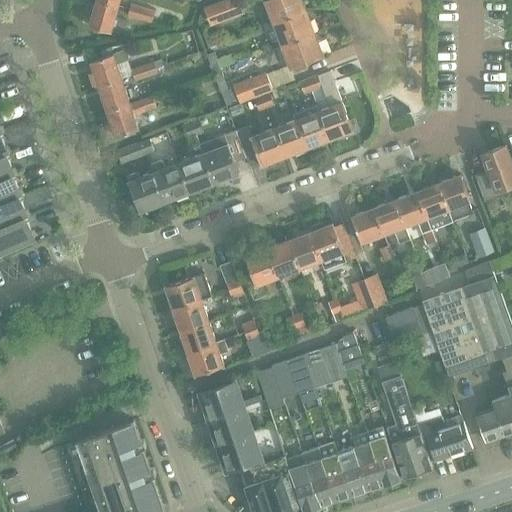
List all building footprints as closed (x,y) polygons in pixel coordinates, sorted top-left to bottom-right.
[(89,26),(111,32),(118,7),(96,0),(89,26)] [(244,14),(238,0),(222,0),(204,7),(211,26),(244,14)] [(302,0),(264,0),(273,23),(306,10),(302,0)] [(156,10),(132,3),(130,10),(154,17),(156,10)] [(128,16),(152,23),(154,17),(130,10),(128,16)] [(282,44),(314,32),(306,10),(273,23),(282,44)] [(291,69),(324,56),(314,32),(282,44),(291,69)] [(205,38),(208,48),(221,43),(218,33),(205,38)] [(114,54),(91,62),(99,87),(122,79),(134,76),(131,69),(129,60),(125,50),(114,54)] [(213,71),(220,69),(214,52),(207,55),(213,71)] [(232,54),(217,60),(220,69),(235,63),(232,54)] [(154,61),(131,69),(134,76),(156,68),(154,61)] [(136,82),(158,74),(156,68),(134,76),(136,82)] [(224,78),(220,69),(213,71),(217,81),(224,78)] [(266,71),(233,84),(241,103),(274,91),(273,88),(267,74),(266,71)] [(330,71),(318,75),(307,80),(311,91),(323,87),(330,106),(319,110),(318,110),(329,139),(353,130),(341,101),(342,101),(330,71)] [(107,112),(130,104),(122,79),(99,87),(107,112)] [(299,82),(304,94),(311,91),(307,80),(299,82)] [(275,105),(271,93),(261,97),(266,109),(275,105)] [(158,108),(153,96),(130,104),(107,112),(116,137),(139,130),(134,116),(158,108)] [(255,99),(260,111),(266,109),(261,97),(255,99)] [(296,118),(307,148),(309,147),(313,149),(320,147),(320,143),(329,139),(318,110),(319,110),(317,105),(294,114),(296,118)] [(190,120),(191,121),(196,136),(204,133),(198,117),(190,120)] [(307,148),(296,118),(273,127),(284,156),(307,148)] [(184,124),(189,139),(196,136),(191,121),(184,124)] [(258,155),(261,165),(284,156),(273,127),(250,136),(247,127),(236,130),(245,155),(247,159),(258,155)] [(236,130),(199,144),(203,154),(214,183),(217,182),(218,185),(229,181),(228,177),(239,173),(234,159),(245,155),(236,130)] [(147,153),(154,151),(150,140),(142,142),(147,153)] [(142,142),(134,145),(138,156),(147,153),(142,142)] [(117,152),(121,163),(138,156),(134,145),(117,152)] [(476,175),(485,200),(511,189),(511,164),(505,146),(482,154),(483,156),(489,170),(476,175)] [(0,180),(14,175),(8,154),(0,157),(0,180)] [(214,183),(203,154),(178,163),(190,192),(214,183)] [(154,172),(165,202),(190,192),(178,163),(166,168),(163,160),(150,165),(153,173),(154,172)] [(154,172),(153,173),(141,178),(138,172),(126,176),(140,211),(152,207),(153,210),(164,206),(163,203),(165,202),(154,172)] [(0,204),(20,196),(14,175),(0,180),(0,204)] [(469,202),(471,201),(461,175),(439,184),(453,221),(454,220),(473,212),(469,202)] [(418,192),(432,229),(453,221),(439,184),(418,192)] [(410,238),(411,238),(406,226),(420,221),(424,232),(423,233),(427,244),(436,240),(432,229),(418,192),(395,200),(410,238)] [(0,227),(26,217),(20,196),(0,204),(0,227)] [(396,230),(400,242),(410,238),(395,200),(374,208),(384,235),(396,230)] [(351,217),(361,243),(384,235),(374,208),(351,217)] [(0,227),(0,252),(33,238),(26,217),(0,227)] [(309,227),(311,232),(322,260),(325,269),(348,261),(333,223),(325,226),(323,222),(309,227)] [(485,227),(469,234),(478,258),(495,252),(485,227)] [(290,240),(300,268),(322,260),(311,232),(290,240)] [(300,268),(290,240),(268,248),(279,276),(300,268)] [(392,257),(388,245),(378,249),(383,261),(392,257)] [(271,292),(267,281),(279,276),(268,248),(245,257),(250,269),(245,271),(256,298),(271,292)] [(450,270),(469,263),(465,253),(447,261),(450,270)] [(220,267),(226,284),(229,290),(242,286),(233,262),(220,267)] [(417,286),(427,282),(424,272),(420,262),(409,267),(417,286)] [(438,266),(424,272),(427,282),(429,286),(444,280),(438,266)] [(166,286),(173,309),(202,299),(212,295),(205,273),(166,286)] [(388,302),(378,273),(365,278),(376,307),(388,302)] [(352,283),(363,312),(376,307),(365,278),(352,283)] [(229,290),(232,299),(245,294),(242,286),(229,290)] [(488,362),(462,287),(422,300),(449,376),(488,362)] [(202,299),(173,309),(181,331),(209,321),(202,300),(212,296),(212,295),(202,299)] [(328,303),(336,324),(345,320),(337,299),(328,303)] [(321,303),(318,304),(317,302),(314,303),(318,314),(322,313),(321,310),(324,309),(321,303)] [(423,332),(413,307),(386,317),(396,343),(423,332)] [(308,331),(302,313),(294,315),(301,333),(308,331)] [(286,318),(293,336),(301,333),(294,315),(286,318)] [(254,319),(242,324),(245,333),(258,328),(254,319)] [(216,343),(209,321),(181,331),(188,353),(216,343)] [(258,328),(245,333),(249,341),(261,337),(259,332),(258,328)] [(347,334),(336,344),(335,344),(346,377),(347,376),(345,370),(365,363),(354,331),(347,334)] [(247,342),(253,357),(271,350),(265,335),(261,337),(249,341),(247,342)] [(220,354),(229,351),(225,340),(216,343),(188,353),(195,375),(224,366),(220,354)] [(346,377),(335,344),(320,349),(331,382),(346,377)] [(305,354),(316,387),(331,382),(320,349),(305,354)] [(511,353),(501,357),(506,370),(503,371),(511,394),(492,401),(495,409),(477,415),(486,442),(511,433),(511,353)] [(305,354),(289,360),(299,392),(316,387),(305,354)] [(289,360),(272,365),(273,368),(283,398),(299,392),(289,360)] [(442,360),(434,363),(440,380),(447,378),(442,360)] [(404,477),(433,468),(422,436),(418,424),(413,410),(397,361),(378,367),(383,381),(382,381),(397,424),(387,427),(404,477)] [(258,373),(270,408),(285,404),(283,398),(273,368),(258,373)] [(235,381),(201,393),(210,419),(244,407),(262,401),(261,395),(242,402),(235,381)] [(244,407),(210,419),(218,444),(252,432),(244,407)] [(430,420),(428,412),(425,413),(423,407),(413,410),(418,424),(430,420)] [(464,422),(446,428),(442,416),(430,420),(418,424),(422,436),(426,435),(435,461),(473,448),(464,422)] [(86,436),(111,511),(155,511),(154,509),(163,506),(163,505),(153,476),(148,478),(145,470),(151,468),(144,448),(138,450),(135,442),(141,440),(134,420),(86,436)] [(365,434),(382,485),(401,479),(386,435),(383,425),(367,431),(368,433),(365,434)] [(218,444),(227,470),(242,465),(261,458),(252,432),(218,444)] [(365,434),(351,438),(354,446),(352,447),(367,490),(382,485),(365,434)] [(318,446),(318,447),(336,501),(352,495),(337,452),(338,451),(334,441),(318,446)] [(336,501),(318,447),(303,452),(304,455),(303,455),(321,506),(336,501)] [(367,490),(352,447),(338,451),(337,452),(352,495),(367,490)] [(321,506),(303,455),(287,460),(305,511),(321,506)] [(252,511),(295,511),(282,473),(290,471),(289,468),(290,468),(286,456),(243,470),(248,484),(244,486),(252,511)]
